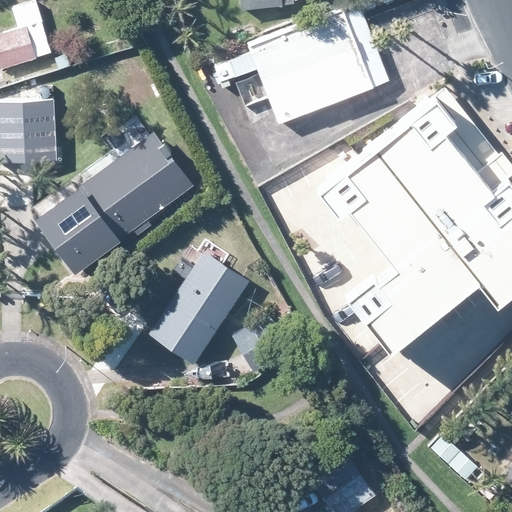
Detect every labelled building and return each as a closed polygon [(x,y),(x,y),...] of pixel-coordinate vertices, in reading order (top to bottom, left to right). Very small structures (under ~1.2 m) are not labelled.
[(378,37),(370,17),(363,0),(352,0),(254,39),(257,46),(220,60),(226,76),(236,73),(263,61),(281,109),(285,118),(393,75),(378,37)] [(0,50),(4,65),(9,82),(59,67),(44,17),(26,23),(9,28),(0,30),(0,50)] [(90,58),(120,50),(115,33),(85,42),(90,58)] [(0,93),(0,154),(53,152),(50,91),(0,93)] [(511,194),(498,177),(492,182),(425,96),(308,189),(328,215),(340,205),(387,265),(367,282),(362,276),(338,295),(380,349),(469,279),(487,303),(511,282),(511,194)] [(66,267),(191,180),(154,128),(29,216),(66,267)] [(255,273),(228,256),(209,244),(197,264),(155,327),(201,357),(227,317),(230,312),(255,273)] [(250,353),(256,362),(259,367),(295,344),(273,309),(248,324),(242,327),(236,331),(250,353)] [(480,466),(437,433),(426,447),(469,480),(480,466)] [(343,511),(346,511),(379,488),(346,444),(312,469),(317,476),(343,511)] [(511,456),(498,476),(511,486),(511,456)]
